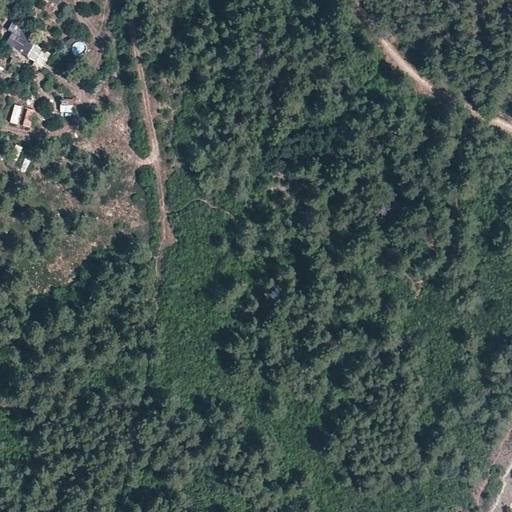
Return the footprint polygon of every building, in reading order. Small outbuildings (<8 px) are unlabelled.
[(43,35),(38,39),(44,51),(58,43),(53,33),(43,35)] [(0,64),(0,78),(4,81),(10,70),(0,64)] [(74,114),(74,102),(60,102),(60,114),(74,114)] [(14,106),(11,124),(19,126),(22,107),(14,106)] [(26,109),(22,128),(31,130),(35,111),(26,109)] [(25,159),(19,171),(24,174),(31,162),(25,159)]
